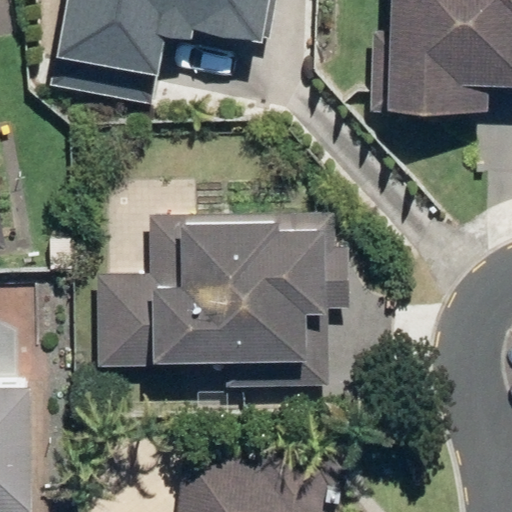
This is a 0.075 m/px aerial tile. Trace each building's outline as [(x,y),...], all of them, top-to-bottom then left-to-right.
[(279,0),(67,0),(62,36),(172,55),(180,11),(205,16),(207,4),(277,16),(279,0)] [(511,0),(395,0),(395,20),(379,19),(376,99),(488,102),(488,91),(511,92),(511,0)] [(0,116),(3,116),(0,98),(0,241),(11,239),(0,177),(0,116)] [(102,265),(103,356),(237,356),(237,378),(333,378),(333,296),(357,296),(357,234),(341,235),(340,201),(155,201),(155,265),(102,265)] [(0,488),(46,489),(47,364),(0,363),(0,488)] [(125,511),(108,510),(107,511),(345,511),(331,510),(340,440),(262,430),(260,450),(187,442),(178,511),(125,511)]
